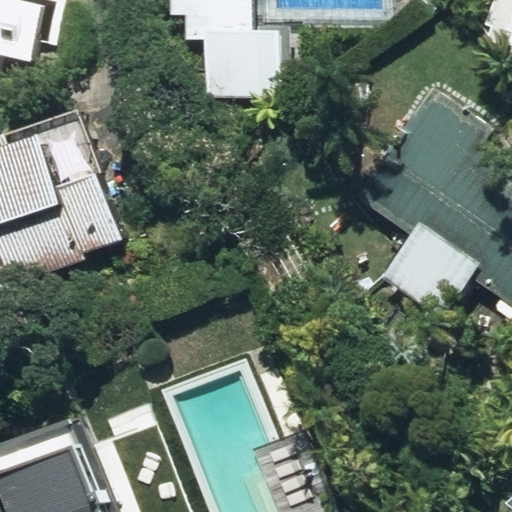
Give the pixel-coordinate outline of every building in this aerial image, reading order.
[(0,0),(0,87),(11,89),(18,55),(50,62),(63,0),(7,0),(7,3),(0,2),(0,0)] [(173,0),(172,38),(207,40),(203,106),(303,112),(308,31),(258,28),(260,0),(173,0)] [(511,0),(502,0),(492,23),(498,26),(492,41),(511,49),(511,0)] [(511,157),(496,148),(508,129),(441,86),(406,141),(413,146),(396,172),(386,166),(366,197),(423,234),(392,283),(450,320),(476,279),(511,301),(511,157)] [(0,304),(97,273),(91,255),(130,242),(108,173),(75,184),(61,140),(0,159),(0,304)] [(125,511),(95,435),(14,467),(33,511),(125,511)]
